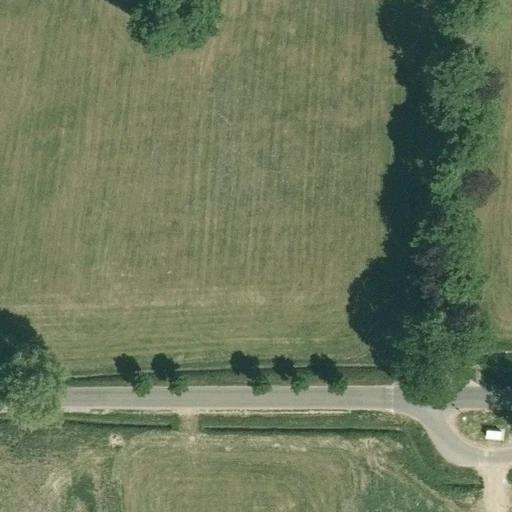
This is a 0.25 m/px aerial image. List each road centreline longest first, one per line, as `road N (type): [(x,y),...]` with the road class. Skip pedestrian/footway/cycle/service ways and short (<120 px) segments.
road 1 (unclassified): [(428,398),(0,399)]
road 2 (unknown): [(428,398),(473,0)]
